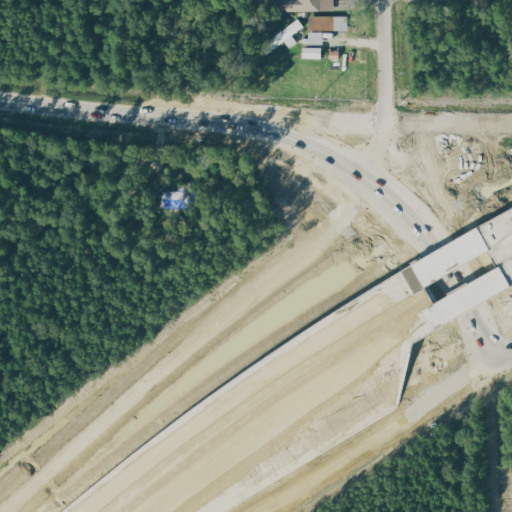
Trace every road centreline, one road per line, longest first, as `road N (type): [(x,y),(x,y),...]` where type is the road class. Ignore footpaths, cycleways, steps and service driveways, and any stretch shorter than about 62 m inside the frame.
road 1 (motorway): [(398,207),(248,304),(11,511)]
road 2 (motorway): [(427,274),(260,378),(83,511)]
road 3 (secondary): [(234,124),(320,153),(398,207),(442,256),(503,369)]
road 4 (motorway): [(155,511),(267,426),(446,312)]
road 5 (motorway): [(270,511),(503,369)]
road 6 (secondary): [(0,101),(234,124)]
road 7 (residential): [(383,0),(384,111),(362,177)]
road 8 (secondary): [(478,166),(460,207),(511,315)]
road 9 (residential): [(497,511),(503,369)]
road 10 (secondary): [(511,148),(398,207)]
